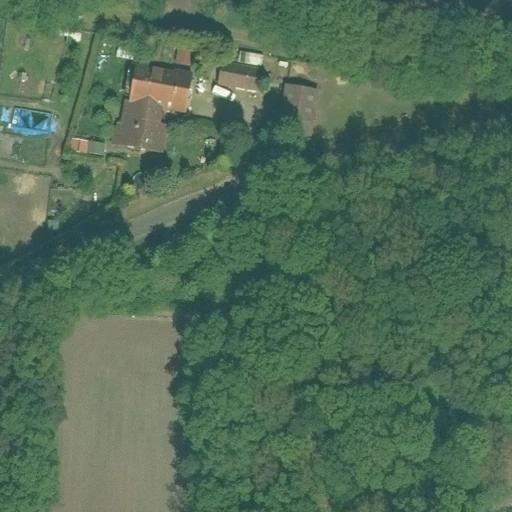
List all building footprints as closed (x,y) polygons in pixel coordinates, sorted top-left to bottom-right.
[(73,48),(76,32),(50,27),(47,43),(73,48)] [(256,73),(205,67),(201,95),(253,101),(256,73)] [(186,89),(131,80),(121,142),(147,146),(153,111),(182,115),(186,89)] [(308,94),(271,92),(269,137),(306,139),(308,94)] [(93,160),(109,161),(110,142),(94,142),(93,160)]
